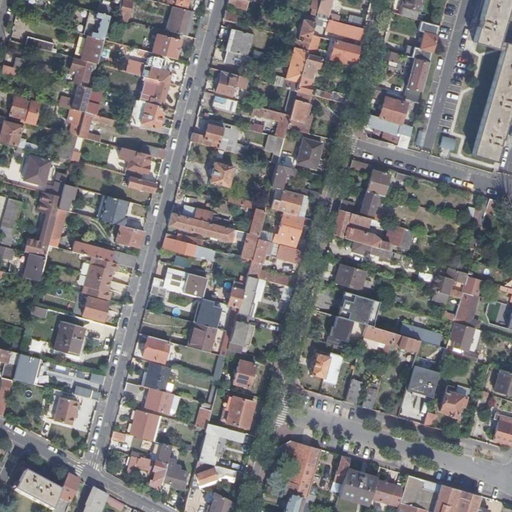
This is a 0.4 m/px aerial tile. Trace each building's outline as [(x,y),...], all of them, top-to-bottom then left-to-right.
[(45,0),(21,0),(20,5),(46,12),(49,1),(45,0)] [(113,0),(113,4),(119,6),(118,11),(120,11),(118,20),(127,23),(133,0),(113,0)] [(188,0),(169,0),(176,1),(174,5),(186,9),(188,0)] [(228,0),(227,6),(240,9),(242,0),(228,0)] [(242,0),(240,9),(247,11),(249,2),(242,0)] [(320,0),(314,0),(312,10),(318,11),(320,0)] [(316,18),(338,23),(339,17),(328,15),(332,0),(320,0),(318,11),(316,18)] [(403,0),(400,15),(417,20),(422,0),(403,0)] [(473,42),(497,50),(499,42),(511,0),(485,0),(480,20),(477,19),(476,22),(479,23),(473,42)] [(97,13),(109,17),(111,10),(100,6),(97,13)] [(185,37),(192,13),(172,7),(166,32),(185,37)] [(97,13),(93,12),(90,12),(84,36),(103,41),(108,21),(109,17),(97,13)] [(238,15),(226,12),(223,21),(236,24),(238,15)] [(364,18),(352,15),(350,24),(362,27),(364,18)] [(316,20),(305,17),(304,21),(303,20),(298,36),(300,37),(299,41),(309,44),(313,29),(314,25),(316,20)] [(326,31),(361,41),(364,30),(338,23),(316,18),(316,20),(314,25),(326,28),(326,31)] [(424,32),(437,36),(439,26),(427,22),(424,32)] [(306,55),(314,57),(319,38),(323,39),(324,34),(322,33),(322,32),(313,29),(309,44),(306,55)] [(232,30),(227,52),(246,57),(252,36),(232,30)] [(414,59),(429,63),(432,53),(437,36),(424,32),(419,49),(407,46),(404,56),(414,59)] [(101,48),(103,41),(84,36),(80,35),(73,59),(96,65),(99,57),(101,48)] [(153,54),(176,60),(181,41),(158,35),(153,54)] [(28,37),(25,47),(56,55),(57,51),(53,49),(54,44),(28,37)] [(299,41),(295,40),(285,79),(275,77),(273,86),(296,92),(297,92),(306,55),(309,44),(299,41)] [(330,61),(338,63),(343,64),(345,59),(355,62),(359,48),(334,42),(330,61)] [(511,45),(504,43),(502,51),(471,155),(494,162),(499,147),(502,148),(503,144),(500,143),(510,110),(511,110),(511,106),(511,102),(511,45)] [(382,50),(379,59),(397,63),(399,55),(382,50)] [(227,52),(226,52),(223,64),(243,69),(246,57),(227,52)] [(309,95),(344,104),(346,96),(333,93),(332,95),(316,91),(315,94),(309,93),(311,86),(310,86),(315,68),(318,68),(321,58),(314,57),(306,55),(297,92),(302,93),(309,95)] [(168,84),(174,86),(176,76),(172,75),(172,76),(170,76),(171,74),(162,71),(163,68),(160,67),(161,61),(161,60),(152,57),(152,58),(150,57),(149,58),(147,64),(147,66),(144,65),(144,68),(133,66),(132,71),(127,69),(126,73),(150,79),(168,84)] [(78,86),(90,89),(96,65),(73,59),(70,70),(77,71),(76,76),(73,85),(78,86)] [(418,103),(421,92),(429,63),(414,59),(406,88),(403,99),(418,103)] [(13,69),(16,70),(54,80),(57,71),(15,60),(13,69)] [(336,68),(353,72),(354,67),(343,64),(338,63),(336,68)] [(3,67),(1,74),(15,78),(16,70),(13,69),(3,67)] [(247,79),(238,77),(237,80),(221,75),(215,94),(232,98),(237,82),(245,84),(247,79)] [(161,108),(168,84),(150,79),(149,83),(154,85),(150,99),(145,97),(141,96),(140,102),(161,108)] [(154,85),(149,83),(145,97),(150,99),(154,85)] [(84,114),(90,89),(78,86),(74,101),(62,98),(60,107),(70,110),(84,114)] [(95,117),(102,93),(90,89),(84,114),(95,117)] [(386,94),(371,90),(369,97),(383,101),(385,98),(386,94)] [(237,102),(215,96),(212,107),(235,112),(237,102)] [(31,102),(15,97),(10,116),(26,121),(27,114),(31,115),(33,109),(29,108),(31,102)] [(367,125),(409,138),(412,127),(397,123),(399,117),(392,114),(393,111),(400,113),(403,103),(385,98),(378,118),(369,115),(367,125)] [(169,136),(171,130),(160,127),(164,113),(165,113),(166,109),(161,108),(140,102),(132,100),(130,108),(133,108),(128,125),(169,136)] [(294,100),(290,116),(286,130),(294,131),(297,121),(304,123),(309,104),(294,100)] [(58,107),(48,104),(46,113),(55,116),(58,107)] [(290,116),(252,106),(251,109),(254,109),(253,113),(265,116),(265,118),(280,122),(276,137),(284,139),(286,130),(290,116)] [(77,138),(84,114),(70,110),(67,123),(71,125),(68,135),(77,138)] [(112,127),(113,121),(95,117),(84,114),(77,138),(84,139),(104,145),(106,139),(87,134),(88,131),(92,132),(93,126),(90,126),(91,121),(112,127)] [(0,124),(3,126),(0,136),(0,143),(17,148),(22,150),(39,154),(40,148),(24,144),(25,141),(18,140),(21,130),(24,131),(25,128),(4,123),(5,119),(0,117),(0,124)] [(205,137),(193,134),(191,142),(246,157),(248,149),(236,145),(240,129),(209,121),(205,137)] [(249,126),(248,131),(261,134),(263,129),(263,128),(254,125),(253,127),(249,126)] [(59,159),(71,162),(77,138),(68,135),(66,135),(59,159)] [(274,153),(271,163),(277,165),(284,140),(269,136),(265,151),(274,153)] [(441,136),(439,147),(453,150),(455,139),(441,136)] [(78,164),(84,139),(77,138),(71,162),(78,164)] [(303,140),(297,165),(315,170),(321,145),(303,140)] [(163,160),(165,152),(143,146),(141,154),(151,157),(163,160)] [(128,163),(131,152),(123,150),(121,161),(128,163)] [(151,157),(141,154),(131,152),(128,163),(125,176),(129,177),(140,180),(142,173),(146,174),(151,157)] [(50,163),(30,158),(24,181),(43,186),(50,163)] [(366,173),(368,165),(352,160),(350,168),(366,173)] [(215,163),(209,183),(228,188),(233,169),(215,163)] [(294,170),(277,166),(271,188),(277,189),(286,192),(287,189),(282,187),(285,174),(293,176),(294,170)] [(366,192),(383,197),(390,175),(373,171),(366,192)] [(405,183),(407,175),(399,173),(399,174),(397,173),(396,177),(400,179),(399,182),(405,183)] [(64,186),(75,189),(78,178),(67,175),(64,186)] [(154,194),(157,184),(140,180),(129,177),(127,187),(154,194)] [(61,198),(64,186),(57,183),(53,196),(61,198)] [(72,202),(75,189),(64,186),(61,198),(58,210),(66,212),(67,212),(69,202),(72,202)] [(301,218),(307,197),(298,195),(286,192),(277,189),(271,210),(284,214),(301,218)] [(307,197),(319,200),(320,195),(312,193),(300,189),(298,195),(307,197)] [(380,206),(383,197),(366,192),(360,213),(372,217),(376,205),(380,206)] [(45,258),(48,246),(58,210),(61,198),(53,196),(43,193),(38,213),(47,215),(39,242),(37,250),(26,247),(24,253),(30,254),(45,258)] [(229,197),(227,203),(240,207),(241,201),(229,197)] [(1,234),(14,237),(23,204),(10,200),(1,234)] [(146,222),(150,209),(118,200),(115,207),(132,211),(130,218),(146,222)] [(494,216),(498,202),(490,200),(486,213),(494,216)] [(241,201),(240,207),(256,211),(256,210),(264,213),(265,209),(266,207),(241,201)] [(355,204),(341,201),(339,211),(352,214),(355,204)] [(56,248),(66,212),(58,210),(48,246),(56,248)] [(196,210),(193,220),(234,231),(235,227),(210,220),(212,214),(196,210)] [(256,210),(256,211),(249,235),(258,237),(259,231),(264,213),(256,210)] [(404,249),(410,231),(390,226),(385,243),(381,242),(381,240),(374,235),(347,227),(348,222),(367,227),(369,219),(352,214),(339,211),(332,236),(354,242),(391,253),(393,246),(404,249)] [(276,236),(273,244),(295,250),(303,219),(301,218),(284,214),(278,235),(276,235),(276,236)] [(89,227),(92,219),(86,217),(78,215),(76,223),(89,227)] [(193,220),(172,215),(168,227),(230,243),(232,243),(233,243),(236,243),(237,240),(245,242),(241,259),(251,261),(257,240),(258,237),(249,235),(234,231),(193,220)] [(375,221),(383,223),(385,217),(377,215),(375,221)] [(120,226),(140,232),(142,224),(120,218),(118,226),(120,226)] [(139,248),(144,233),(140,232),(120,226),(115,242),(126,245),(125,250),(129,251),(131,246),(139,248)] [(258,237),(257,240),(273,244),(276,236),(259,231),(258,237)] [(177,238),(166,235),(165,239),(202,248),(203,242),(178,235),(177,238)] [(28,239),(26,247),(37,250),(39,242),(28,239)] [(202,248),(165,239),(163,249),(196,258),(197,254),(200,255),(200,256),(204,257),(213,260),(215,252),(212,251),(202,248)] [(257,240),(251,261),(247,277),(258,280),(295,290),(297,282),(269,275),(268,279),(261,277),(257,277),(264,255),(301,265),(305,252),(295,250),(273,244),(257,240)] [(390,258),(392,253),(391,253),(354,242),(351,252),(365,256),(364,257),(368,259),(369,255),(383,259),(383,258),(388,259),(390,258)] [(134,269),(137,259),(78,244),(76,253),(91,258),(119,265),(134,269)] [(215,252),(227,255),(229,249),(213,245),(212,251),(215,252)] [(7,248),(0,246),(0,258),(12,262),(15,250),(10,249),(7,248)] [(342,255),(328,251),(325,260),(339,264),(342,255)] [(24,279),(39,283),(45,258),(30,254),(24,279)] [(175,256),(173,263),(187,265),(188,259),(175,256)] [(117,274),(119,265),(91,258),(81,294),(109,301),(111,293),(107,292),(112,273),(117,274)] [(360,291),(365,272),(340,265),(335,283),(360,291)] [(467,277),(468,275),(449,269),(446,279),(439,276),(434,292),(449,296),(461,300),(462,294),(450,291),(452,281),(454,282),(453,285),(456,286),(457,283),(465,285),(467,277)] [(165,283),(154,280),(152,287),(167,291),(201,300),(204,289),(194,287),(197,277),(168,270),(165,283)] [(258,280),(247,277),(245,285),(240,302),(250,305),(251,305),(255,293),(254,293),(258,280)] [(463,293),(478,297),(482,281),(467,277),(465,285),(463,293)] [(240,302),(245,285),(236,283),(234,288),(232,288),(227,307),(233,308),(238,309),(240,302)] [(167,291),(152,287),(150,295),(165,299),(167,291)] [(511,302),(511,289),(500,287),(499,290),(511,293),(511,300),(511,302)] [(367,326),(372,327),(379,302),(343,292),(336,317),(367,326)] [(454,323),(478,330),(480,323),(471,320),(478,297),(463,293),(462,294),(461,300),(456,317),(454,323)] [(83,317),(103,322),(108,304),(88,299),(83,317)] [(250,305),(240,302),(238,309),(237,314),(247,317),(250,305)] [(201,304),(195,324),(216,329),(221,309),(201,304)] [(44,319),(47,310),(36,308),(32,307),(30,315),(44,319)] [(238,309),(233,308),(226,332),(232,334),(237,314),(238,309)] [(454,324),(454,323),(456,317),(444,313),(442,320),(454,324)] [(237,314),(232,334),(227,351),(240,354),(242,346),(249,347),(254,327),(247,325),(249,318),(247,317),(237,314)] [(62,323),(60,330),(54,351),(80,358),(86,339),(82,337),(84,329),(62,323)] [(446,349),(448,342),(441,340),(443,335),(403,323),(402,325),(400,333),(417,338),(416,340),(420,341),(446,349)] [(216,329),(195,324),(189,348),(209,354),(216,329)] [(367,326),(363,337),(378,341),(384,343),(383,349),(381,353),(387,355),(390,345),(393,333),(372,327),(367,326)] [(453,326),(451,333),(448,342),(446,349),(445,353),(479,363),(481,356),(468,352),(459,350),(461,343),(469,346),(473,332),(453,326)] [(232,334),(226,332),(220,356),(225,358),(227,351),(232,334)] [(399,335),(393,333),(390,345),(416,353),(420,341),(416,340),(399,335)] [(169,343),(148,337),(143,358),(164,364),(169,343)] [(378,341),(363,337),(361,346),(376,350),(376,347),(378,341)] [(31,338),(28,349),(40,352),(43,341),(31,338)] [(445,353),(446,349),(420,341),(416,353),(415,359),(426,362),(427,360),(438,362),(439,359),(443,360),(445,353)] [(468,352),(469,346),(461,343),(459,350),(468,352)] [(185,357),(187,348),(174,344),(172,353),(185,357)] [(13,380),(19,355),(0,349),(0,362),(6,364),(5,366),(4,366),(1,379),(4,379),(0,394),(0,415),(2,417),(5,407),(13,380)] [(254,365),(255,358),(240,354),(227,351),(225,358),(239,361),(233,385),(248,389),(254,365)] [(335,386),(343,357),(331,354),(330,358),(316,354),(310,376),(324,380),(322,383),(335,386)] [(31,385),(38,360),(19,355),(13,380),(31,385)] [(225,358),(220,356),(214,380),(219,382),(225,358)] [(171,369),(150,364),(146,379),(143,388),(150,390),(164,394),(171,369)] [(405,390),(425,396),(433,370),(413,364),(405,390)] [(439,372),(433,370),(425,396),(431,398),(439,372)] [(511,396),(511,372),(501,370),(495,391),(511,396)] [(103,386),(105,378),(93,374),(90,383),(103,386)] [(351,380),(344,403),(355,406),(362,383),(351,380)] [(140,387),(127,384),(125,391),(138,394),(140,387)] [(369,384),(362,408),(371,411),(378,387),(369,384)] [(74,395),(86,399),(88,391),(76,388),(74,395)] [(180,398),(164,394),(150,390),(145,408),(168,415),(169,414),(173,415),(176,413),(180,398)] [(464,407),(467,398),(446,392),(440,412),(449,415),(448,416),(457,418),(461,406),(464,407)] [(480,396),(474,418),(480,420),(487,398),(480,396)] [(226,424),(233,399),(227,397),(220,422),(226,424)] [(71,427),(73,418),(78,403),(60,398),(56,416),(54,422),(71,427)] [(233,398),(233,399),(226,424),(247,430),(254,404),(233,398)] [(202,409),(197,427),(206,429),(207,425),(211,411),(202,409)] [(158,417),(137,412),(131,436),(151,442),(158,417)] [(427,412),(423,426),(433,428),(436,415),(427,412)] [(493,442),(511,447),(511,419),(496,415),(494,424),(498,425),(493,442)] [(160,418),(158,417),(151,442),(154,442),(160,418)] [(207,425),(206,429),(206,430),(199,454),(197,462),(209,465),(213,466),(218,450),(228,452),(231,440),(243,444),(246,435),(207,425)] [(126,435),(114,432),(112,439),(124,442),(126,435)] [(275,450),(274,455),(294,460),(298,444),(290,442),(275,450)] [(151,487),(159,491),(162,481),(167,459),(171,447),(155,443),(151,460),(155,462),(153,471),(155,472),(154,476),(153,481),(151,487)] [(298,444),(294,460),(287,482),(298,486),(310,447),(298,444)] [(289,497),(284,511),(302,511),(303,510),(305,503),(320,450),(310,447),(298,486),(287,482),(284,493),(289,495),(289,497)] [(136,468),(139,457),(131,455),(126,474),(134,478),(136,468)] [(151,460),(139,457),(136,468),(149,472),(148,475),(154,476),(155,472),(153,471),(155,462),(151,460)] [(346,472),(349,459),(341,457),(334,482),(338,484),(333,500),(337,501),(339,494),(346,472)] [(167,459),(162,481),(173,484),(172,487),(183,490),(188,473),(180,471),(180,469),(179,466),(175,465),(176,461),(167,459)] [(198,486),(207,483),(223,478),(224,476),(226,470),(213,466),(214,469),(208,471),(209,465),(197,462),(194,475),(198,486)] [(233,478),(235,472),(226,470),(224,476),(233,478)] [(339,494),(369,504),(376,477),(365,474),(364,477),(346,472),(339,494)] [(14,492),(51,511),(52,511),(61,492),(45,484),(45,483),(40,481),(39,481),(24,473),(14,492)] [(52,511),(59,511),(63,505),(65,505),(66,503),(69,504),(79,482),(68,475),(61,492),(52,511)] [(194,475),(190,488),(198,490),(209,486),(207,483),(198,486),(194,475)] [(476,511),(477,508),(481,497),(408,476),(404,489),(399,508),(397,511),(476,511)] [(404,489),(394,486),(389,505),(399,508),(404,489)] [(102,511),(108,498),(93,490),(86,507),(87,507),(85,511),(102,511)] [(229,511),(232,502),(215,493),(209,511),(229,511)] [(305,503),(303,510),(308,511),(312,511),(315,506),(305,503)]
